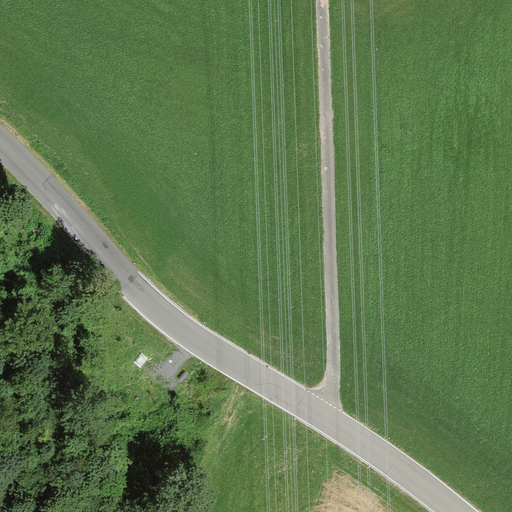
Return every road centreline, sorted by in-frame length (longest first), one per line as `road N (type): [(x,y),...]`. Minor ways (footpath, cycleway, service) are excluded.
road 1 (tertiary): [(455,511),(404,470),(129,291),(0,140)]
road 2 (track): [(320,0),(337,428)]
